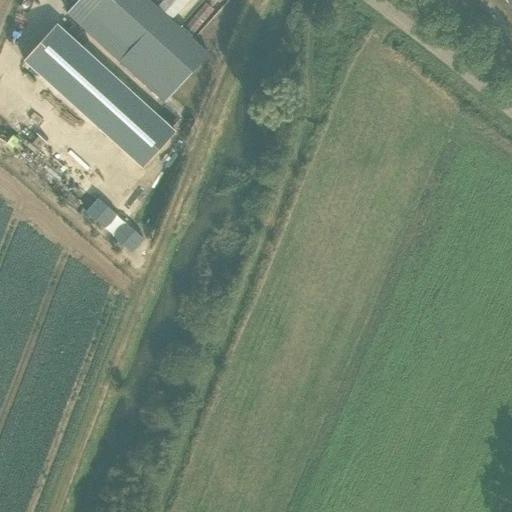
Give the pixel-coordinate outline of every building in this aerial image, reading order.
[(149,0),(78,0),(67,13),(120,61),(164,103),(208,53),(164,13),(149,0)] [(158,0),(156,3),(171,17),(186,0),(158,0)] [(58,24),(24,61),(98,129),(143,168),(175,132),(131,91),(58,24)] [(117,214),(98,197),(85,211),(104,228),(117,214)] [(143,239),(125,222),(112,236),(130,253),(143,239)]
